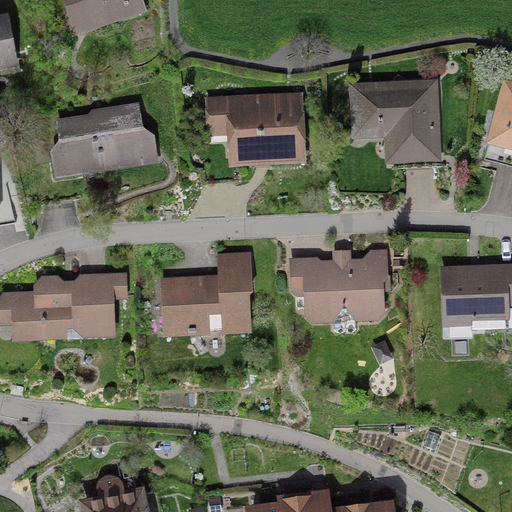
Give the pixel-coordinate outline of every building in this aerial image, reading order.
[(77,9),(83,28),(143,9),(140,0),(64,0),(68,12),(77,9)] [(0,61),(12,59),(5,22),(0,23),(0,61)] [(435,157),(432,86),(355,90),(357,134),(401,132),(402,159),(435,157)] [(492,154),(511,159),(511,87),(507,86),(499,113),(510,116),(503,144),(493,141),(492,154)] [(232,123),(234,162),(300,159),(298,99),(259,101),(254,98),(249,98),(244,102),(208,104),(209,124),(232,123)] [(74,138),(75,146),(55,149),(59,174),(143,161),(141,150),(145,150),(152,141),(143,135),(139,136),(135,109),(92,116),(92,120),(61,124),(63,137),(69,136),(74,138)] [(368,256),(369,262),(320,264),(316,261),(291,262),(293,291),(298,295),(308,295),(308,316),(314,321),(335,320),(340,311),(348,311),(354,319),(376,318),(381,313),(379,283),(384,278),(385,251),(372,252),(368,256)] [(249,256),(219,258),(221,282),(209,283),(207,281),(173,282),(174,298),(167,298),(168,317),(175,317),(175,332),(189,331),(189,334),(195,333),(195,331),(245,329),(243,294),(249,293),(249,256)] [(511,302),(511,269),(444,272),(447,323),(471,322),(472,330),(505,328),(504,303),(511,302)] [(0,324),(16,324),(16,337),(111,333),(110,298),(124,297),(124,277),(113,278),(109,283),(104,278),(80,279),(75,284),(75,289),(64,289),(64,285),(58,280),(42,281),(37,286),(38,295),(4,297),(0,300),(0,324)] [(142,511),(139,495),(137,495),(133,477),(115,481),(111,479),(104,481),(100,488),(103,502),(86,506),(86,511),(142,511)] [(389,511),(389,509),(364,511),(328,511),(328,504),(315,506),(314,498),(279,503),(280,510),(265,511),(389,511)]
